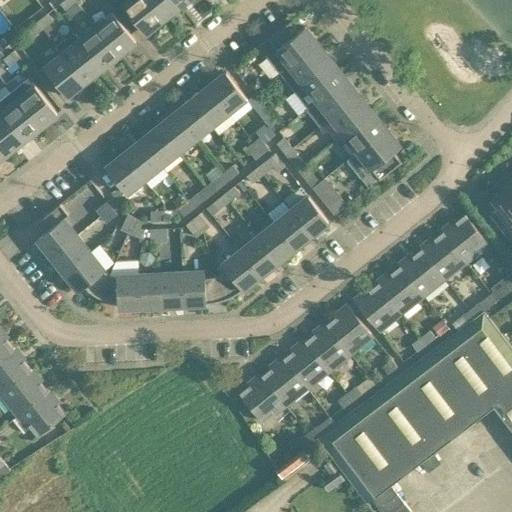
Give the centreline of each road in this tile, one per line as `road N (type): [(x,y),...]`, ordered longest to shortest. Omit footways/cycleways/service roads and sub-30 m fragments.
road 1 (unclassified): [(0,223),(4,245),(52,325),(207,320),(260,302),(467,157)]
road 2 (unclassified): [(4,187),(32,178),(249,0)]
road 3 (unclassified): [(326,0),(467,157)]
